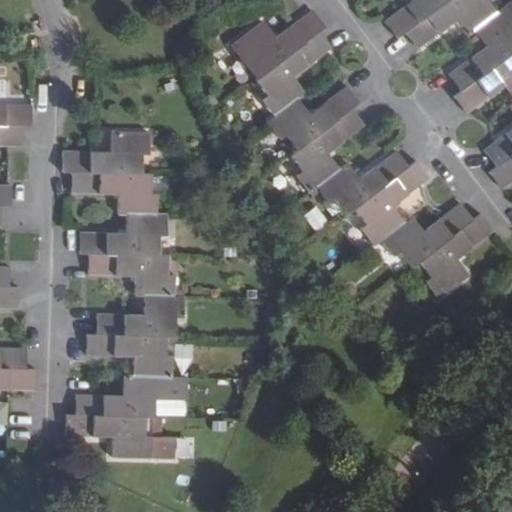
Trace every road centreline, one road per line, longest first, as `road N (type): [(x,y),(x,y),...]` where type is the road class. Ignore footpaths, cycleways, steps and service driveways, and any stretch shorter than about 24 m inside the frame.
road 1 (residential): [(46,440),(47,140),(61,66),(51,0)]
road 2 (residential): [(507,225),(412,107),(371,101),(377,63),(325,0)]
